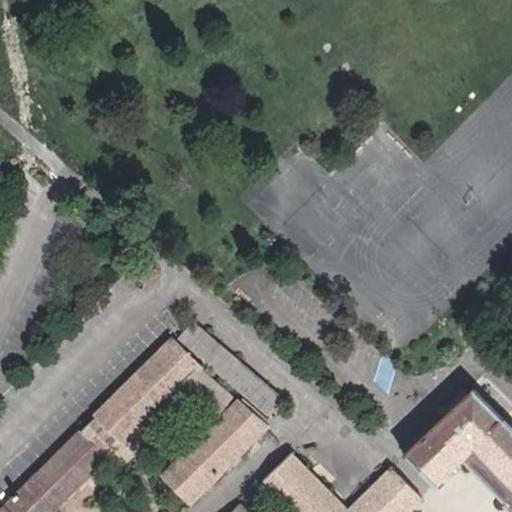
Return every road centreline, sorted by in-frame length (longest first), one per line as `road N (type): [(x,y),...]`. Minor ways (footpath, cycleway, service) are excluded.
road 1 (unknown): [(0,91),(403,421),(373,438),(352,433),(331,414)]
road 2 (unknown): [(0,471),(173,306),(206,304),(238,318),(331,414)]
road 3 (unknown): [(331,414),(219,511)]
